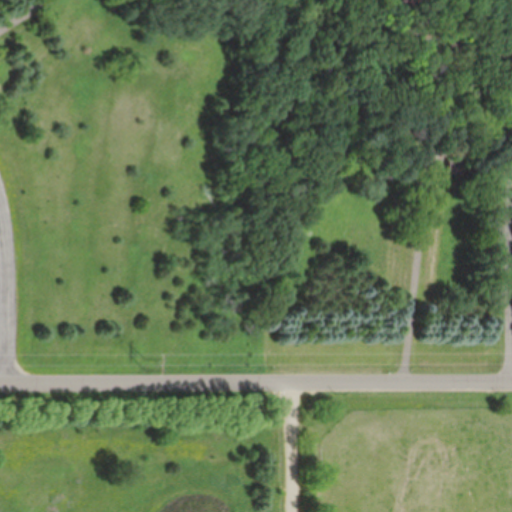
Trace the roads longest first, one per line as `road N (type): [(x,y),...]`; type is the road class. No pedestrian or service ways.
road 1 (residential): [(0,381),(511,381)]
road 2 (residential): [(13,381),(0,215)]
